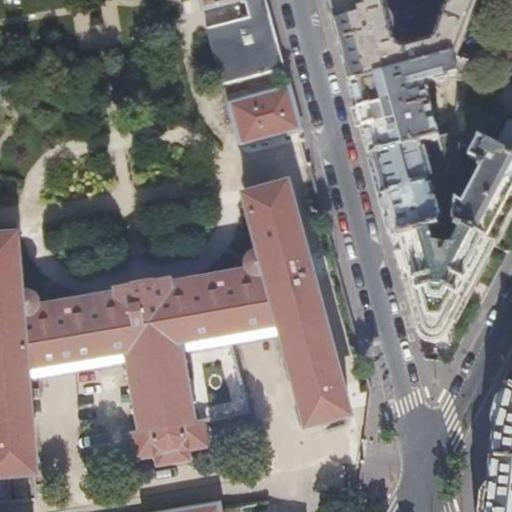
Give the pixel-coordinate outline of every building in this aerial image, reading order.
[(206,32),(222,87),(284,69),(265,0),(208,0),(211,10),(239,2),(241,7),(246,6),(250,20),(206,32)] [(338,0),(344,19),(334,23),(340,45),(350,85),(454,56),(472,11),(476,0),(338,0)] [(463,131),(467,101),(469,61),(454,56),(350,85),(358,112),(370,157),(463,131)] [(233,105),(243,150),(301,131),(289,88),(233,105)] [(511,124),(509,123),(496,149),(511,157),(511,124)] [(463,131),(370,157),(379,190),(392,240),(440,226),(442,218),(437,212),(421,153),(441,147),(448,175),(459,172),(463,131)] [(511,157),(496,149),(463,131),(459,172),(453,222),(495,245),(511,212),(511,157)] [(246,200),(262,258),(258,259),(255,260),(253,263),(251,266),(250,269),(250,272),(250,273),(170,287),(169,283),(117,291),(118,296),(37,309),(36,306),(34,303),(32,301),(29,300),(27,300),(24,299),(20,300),(15,238),(0,239),(0,504),(36,502),(36,501),(34,477),(35,477),(26,371),(128,354),(131,370),(125,371),(125,374),(131,373),(134,390),(128,391),(129,394),(134,393),(137,409),(131,410),(132,413),(138,412),(141,430),(131,432),(136,458),(156,455),(158,465),(188,459),(187,450),(207,446),(202,419),(194,421),(191,403),(196,402),(196,400),(190,400),(187,384),(193,383),(193,380),(187,381),(184,365),(190,364),(189,360),(183,361),(182,351),(191,349),(190,344),(282,330),(310,430),(355,418),(291,188),(246,200)] [(453,222),(440,226),(392,240),(403,281),(418,333),(418,335),(421,339),(425,342),(430,343),(434,343),(437,343),(441,341),(445,338),(467,297),(495,245),(453,222)] [(492,433),(485,498),(483,511),(511,511),(511,390),(505,387),(498,411),(492,433)]
